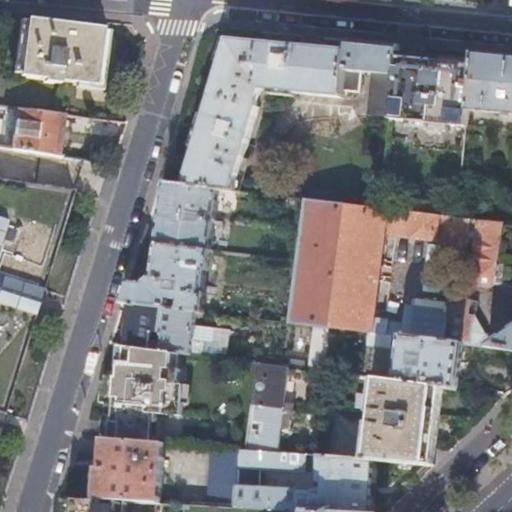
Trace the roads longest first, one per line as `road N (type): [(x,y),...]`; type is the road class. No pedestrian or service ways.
road 1 (residential): [(183,0),(29,511)]
road 2 (residential): [(201,0),(511,28)]
road 3 (residential): [(511,428),(422,511)]
